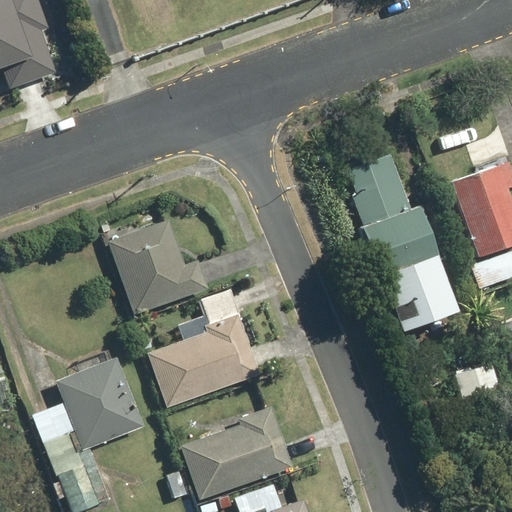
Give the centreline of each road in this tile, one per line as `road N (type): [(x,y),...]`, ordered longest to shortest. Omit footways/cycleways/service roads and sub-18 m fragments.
road 1 (residential): [(228,99),(380,462),(393,511)]
road 2 (residential): [(505,0),(228,99)]
road 3 (residential): [(228,99),(0,178)]
